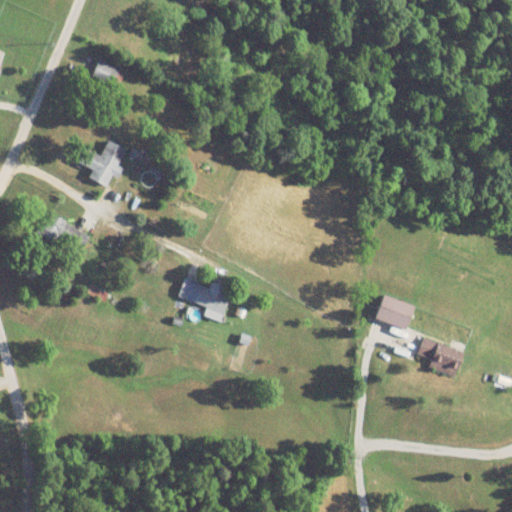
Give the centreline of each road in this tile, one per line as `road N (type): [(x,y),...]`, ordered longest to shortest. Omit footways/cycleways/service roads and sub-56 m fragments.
road 1 (residential): [(80,0),(0,178),(29,449),(28,511)]
road 2 (residential): [(363,511),(360,379)]
